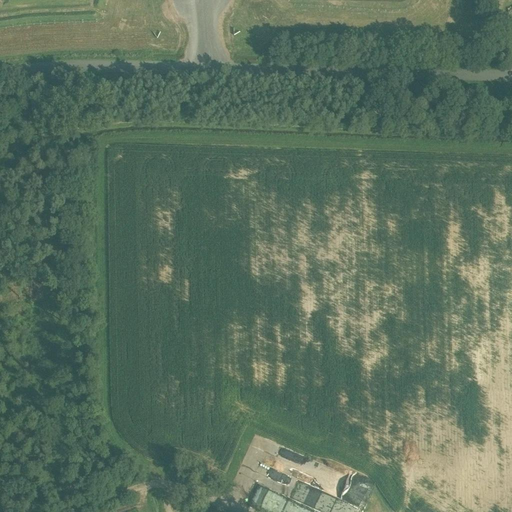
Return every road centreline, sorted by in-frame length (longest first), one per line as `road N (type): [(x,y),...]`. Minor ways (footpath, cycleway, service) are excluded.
road 1 (unclassified): [(511,75),(166,65),(0,75)]
road 2 (unclassified): [(68,511),(147,486),(231,511)]
